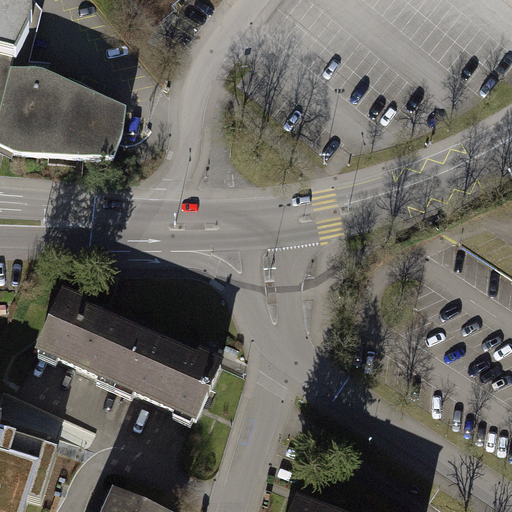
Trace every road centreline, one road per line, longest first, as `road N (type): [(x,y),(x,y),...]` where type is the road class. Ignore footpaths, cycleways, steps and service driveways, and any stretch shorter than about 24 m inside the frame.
road 1 (residential): [(511,502),(291,353)]
road 2 (primary): [(261,225),(388,200),(511,146)]
road 3 (primary): [(0,235),(196,239),(261,225)]
road 4 (primary): [(191,142),(179,179),(149,207),(0,202)]
road 5 (residential): [(232,511),(276,372),(291,353)]
road 6 (primary): [(244,0),(200,74),(191,142)]
road 7 (residential): [(291,353),(275,322),(261,225)]
